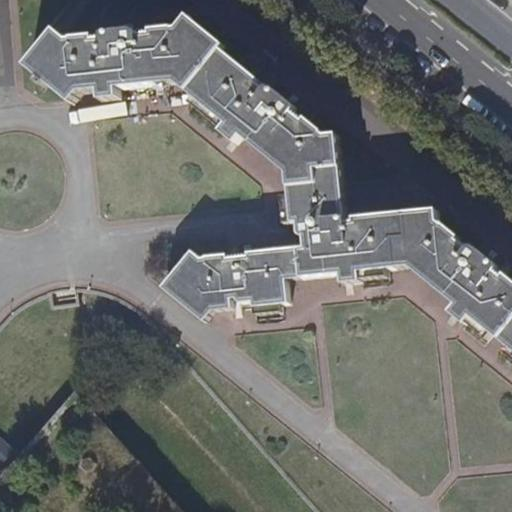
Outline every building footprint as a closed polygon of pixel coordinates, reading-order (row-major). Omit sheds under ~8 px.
[(511,279),(508,276),(505,278),(498,273),(506,263),(504,256),(487,242),(481,249),(475,245),(471,250),(460,241),(461,239),(441,223),(439,212),(370,220),(368,210),(349,212),(341,138),(331,139),(309,122),(319,110),(285,84),(276,87),(270,95),(263,89),(266,85),(189,24),(182,32),(156,34),(154,20),(110,25),(107,29),(108,42),(99,44),(98,40),(74,43),(64,35),(34,72),(45,80),(41,85),(47,91),(51,86),(70,101),(79,91),(102,90),(102,86),(122,84),(122,93),(164,89),(163,82),(185,79),(195,87),(190,94),(230,126),(234,120),(251,134),(246,140),(275,163),(279,158),(299,174),(301,189),(293,190),(297,225),(302,225),(304,238),(308,238),(309,250),(260,254),(259,241),(238,244),(235,247),(236,261),(230,262),(229,258),(205,261),(196,253),(167,290),(203,318),(211,308),(234,305),(234,299),(240,299),(241,304),(255,303),(257,310),(292,306),(289,282),(289,276),(304,274),(305,280),(343,277),(342,269),(361,267),(362,275),(399,271),(397,263),(412,261),(431,276),(427,282),(458,307),(462,302),(477,314),(472,319),(511,350),(511,279)] [(163,82),(164,89),(180,87),(190,94),(195,87),(185,79),(163,82)] [(79,91),(70,101),(75,106),(83,98),(103,95),(104,103),(123,101),(122,93),(122,84),(102,86),(102,90),(79,91)] [(234,120),(230,126),(223,135),(240,148),(246,140),(251,134),(234,120)] [(279,158),(275,163),(291,175),(293,190),(301,189),(299,174),(279,158)] [(397,263),(399,271),(410,269),(427,282),(431,276),(412,261),(397,263)] [(342,269),(343,277),(344,285),(363,282),(362,275),(361,267),(342,269)] [(462,302),(458,307),(452,315),(466,326),(472,319),(477,314),(462,302)] [(211,308),(203,318),(209,323),(216,313),(235,311),(234,305),(211,308)]
